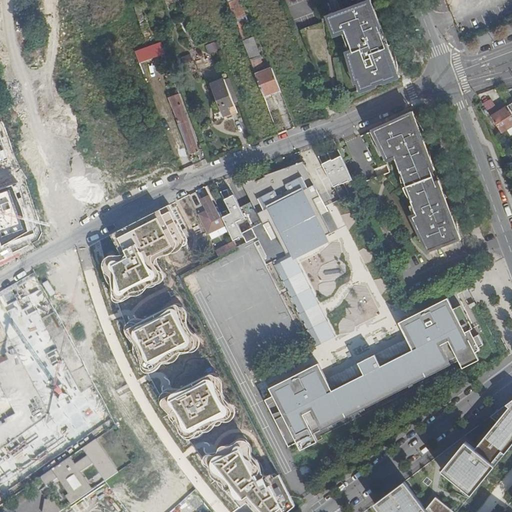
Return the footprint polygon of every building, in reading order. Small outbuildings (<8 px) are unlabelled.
[(394,69),(397,68),(371,0),(368,0),(369,1),(330,15),(336,33),(346,29),(353,50),(348,51),(356,82),(359,82),(361,90),(375,85),(374,84),(384,80),(384,82),(397,77),(394,69)] [(246,20),(240,4),(230,8),(254,72),(264,68),(260,55),(258,56),(252,38),(248,39),(241,22),(246,20)] [(210,54),(221,50),(218,41),(206,45),(210,54)] [(262,94),(279,88),(271,67),(255,73),(258,82),(262,94)] [(211,82),(223,114),(231,111),(228,104),(236,102),(228,82),(226,77),(211,82)] [(172,97),(181,123),(189,120),(179,95),(172,97)] [(501,130),(511,124),(511,111),(508,105),(491,115),(501,130)] [(453,228),(456,227),(417,123),(415,124),(410,113),(375,128),(379,136),(376,137),(381,149),(384,148),(388,158),(397,154),(398,158),(395,159),(400,173),(401,172),(411,200),(410,200),(415,215),(412,216),(428,250),(458,239),(453,228)] [(199,149),(189,120),(181,123),(192,151),(199,149)] [(505,136),(511,132),(511,124),(501,130),(505,136)] [(190,160),(177,127),(169,130),(182,163),(190,160)] [(343,183),(353,178),(342,156),(338,158),(335,151),(329,154),(332,160),(328,162),(326,154),(319,157),(334,186),(343,182),(343,183)] [(328,211),(303,162),(265,175),(265,176),(256,180),(256,178),(243,183),(272,239),(278,236),(287,254),(331,232),(322,214),(328,211)] [(337,188),(339,195),(348,194),(346,186),(337,188)] [(226,210),(220,213),(232,238),(242,234),(246,241),(256,236),(251,227),(241,231),(235,222),(244,217),(233,194),(229,196),(227,189),(220,191),(231,213),(228,214),(226,210)] [(213,207),(208,195),(202,198),(207,210),(209,217),(216,215),(213,207)] [(107,232),(112,272),(127,328),(142,368),(167,409),(195,451),(224,488),(248,511),(284,511),(294,505),(289,496),(181,276),(206,264),(176,203),(133,219),(107,232)] [(215,206),(213,207),(216,215),(209,217),(207,210),(198,214),(207,235),(225,227),(215,206)] [(458,242),(462,241),(456,227),(453,228),(458,239),(458,242)] [(235,241),(216,250),(220,257),(238,248),(235,241)] [(281,261),(274,265),(317,346),(324,342),(281,261)] [(439,317),(433,306),(401,322),(409,337),(414,349),(383,365),(377,353),(361,362),(366,373),(334,389),(329,378),(321,362),(272,387),(275,394),(267,398),(291,445),(299,441),(303,448),(319,440),(316,433),(452,364),(456,372),(464,368),(461,360),(465,357),(464,355),(469,353),(464,343),(459,345),(456,338),(458,337),(446,313),(439,317)] [(0,345),(1,347),(43,330),(36,313),(0,327),(0,345)] [(409,337),(377,353),(383,365),(414,349),(409,337)] [(366,373),(361,362),(329,378),(334,389),(366,373)] [(442,470),(472,494),(511,445),(511,399),(491,416),(497,422),(479,444),(482,447),(478,451),(475,448),(466,441),(442,470)] [(105,478),(118,469),(97,438),(83,447),(88,454),(76,463),(71,455),(61,462),(53,468),(41,476),(47,484),(58,476),(70,493),(67,495),(71,502),(92,487),(80,469),(93,461),(105,478)] [(455,511),(436,497),(426,509),(405,481),(378,501),(382,506),(379,509),(381,511),(455,511)] [(45,511),(56,511),(62,509),(55,499),(45,497),(43,511),(45,511)]
